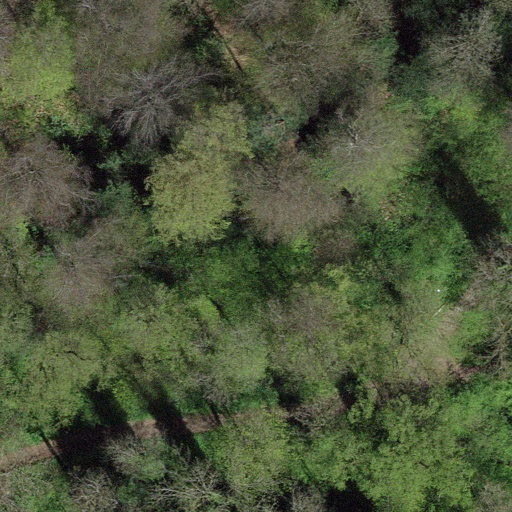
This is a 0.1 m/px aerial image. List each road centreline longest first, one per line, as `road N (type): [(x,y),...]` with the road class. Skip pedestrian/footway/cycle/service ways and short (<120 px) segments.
road 1 (track): [(403,388),(124,421),(0,450)]
road 2 (track): [(403,388),(467,296),(511,250)]
